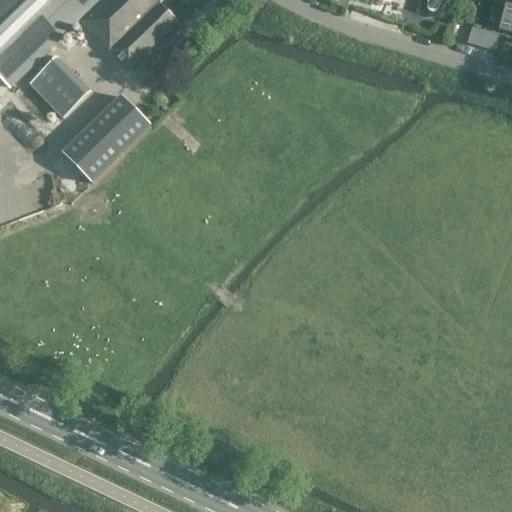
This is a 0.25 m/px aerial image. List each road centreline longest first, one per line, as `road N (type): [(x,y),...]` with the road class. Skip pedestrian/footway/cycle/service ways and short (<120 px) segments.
road 1 (primary): [(241,511),(0,397)]
road 2 (residential): [(511,77),(287,0)]
